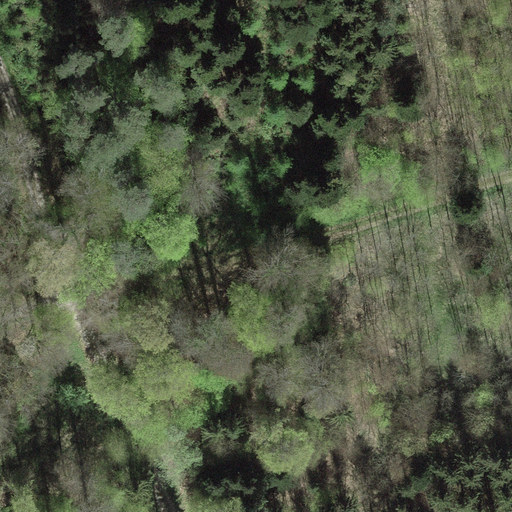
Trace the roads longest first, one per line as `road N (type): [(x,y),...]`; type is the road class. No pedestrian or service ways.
road 1 (track): [(0,316),(511,175)]
road 2 (track): [(171,511),(49,240),(0,70)]
